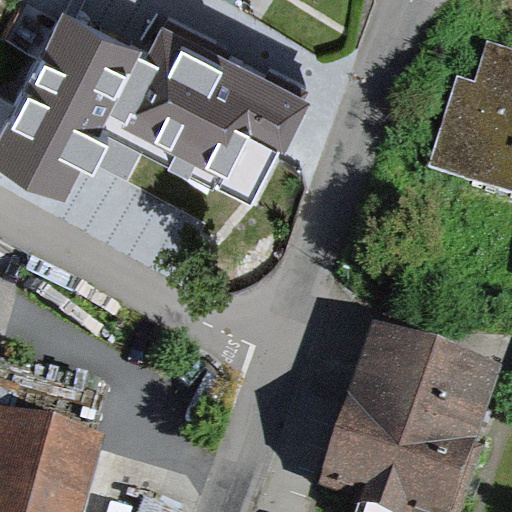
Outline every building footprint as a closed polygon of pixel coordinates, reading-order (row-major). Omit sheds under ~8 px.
[(67,20),(0,144),(0,169),(62,204),(81,170),(93,176),(109,148),(98,141),(104,131),(142,60),(67,20)] [(311,106),(159,26),(142,60),(104,131),(213,188),(216,183),(252,202),(280,148),(287,152),(311,106)] [(511,54),(487,46),(474,87),(453,81),(425,170),(511,196),(511,54)] [(497,368),(376,325),(320,479),(359,492),(352,511),(405,511),(407,509),(415,511),(455,511),(480,444),(471,441),(497,368)] [(0,511),(85,511),(108,436),(0,404),(0,511)] [(183,511),(154,500),(149,511),(183,511)]
